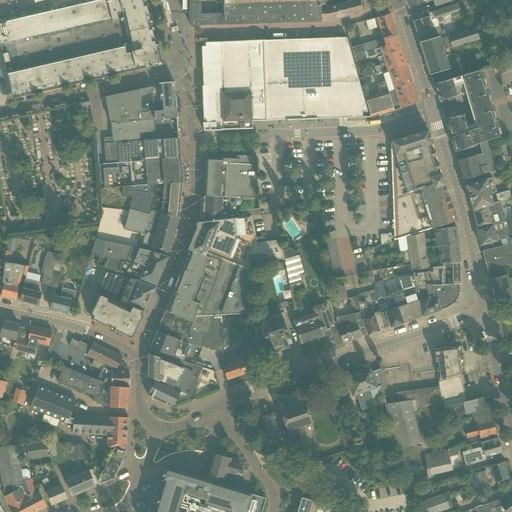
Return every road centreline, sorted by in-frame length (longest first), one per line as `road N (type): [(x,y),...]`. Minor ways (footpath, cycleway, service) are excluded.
road 1 (tertiary): [(485,310),(395,0)]
road 2 (tertiary): [(0,310),(92,333),(138,354),(138,404),(161,429),(215,404)]
road 3 (tertiary): [(215,404),(485,310)]
road 4 (residential): [(0,106),(166,68)]
road 5 (residential): [(273,511),(264,478),(215,404)]
